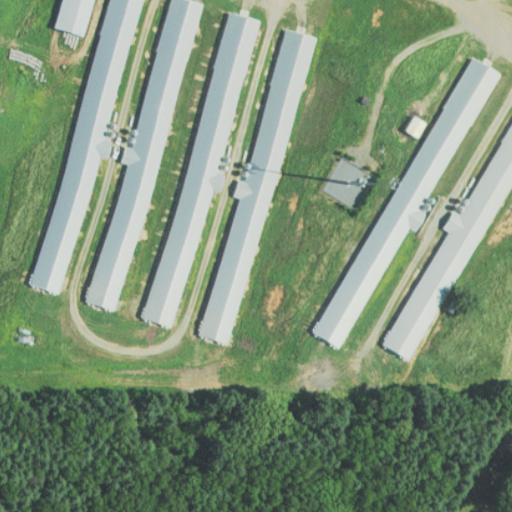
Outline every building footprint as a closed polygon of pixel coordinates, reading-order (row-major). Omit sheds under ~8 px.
[(90,0),(24,280),(50,287),(83,149),(93,152),(98,132),(96,132),(127,0),(90,0)] [(49,0),(44,22),(74,29),(80,0),(49,0)] [(77,297),(113,305),(184,0),(155,0),(127,124),(121,123),(117,140),(112,139),(107,156),(110,157),(77,297)] [(139,314),(166,320),(199,182),(208,185),(212,168),(207,167),(209,159),(213,160),(248,12),(212,4),(139,314)] [(192,330),(228,338),(301,28),(273,22),(241,158),(235,156),(231,173),(227,172),(222,190),(225,190),(192,330)] [(331,342),(395,220),(405,225),(421,195),(420,194),(488,64),(455,47),(307,330),(331,342)] [(374,340),(408,357),(511,149),(511,90),(453,207),(442,202),(432,222),(433,223),(374,340)] [(415,115),(402,109),(395,124),(409,130),(415,115)]
